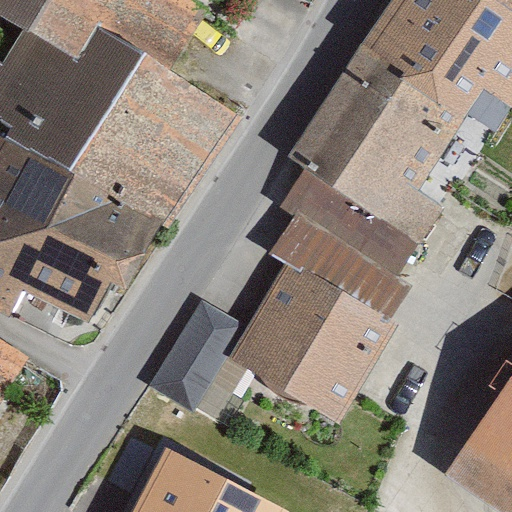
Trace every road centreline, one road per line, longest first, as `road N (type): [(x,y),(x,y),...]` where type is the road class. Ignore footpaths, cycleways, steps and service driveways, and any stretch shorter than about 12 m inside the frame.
road 1 (tertiary): [(341,0),(109,391)]
road 2 (tertiary): [(109,391),(35,511)]
road 3 (residential): [(0,327),(109,391)]
